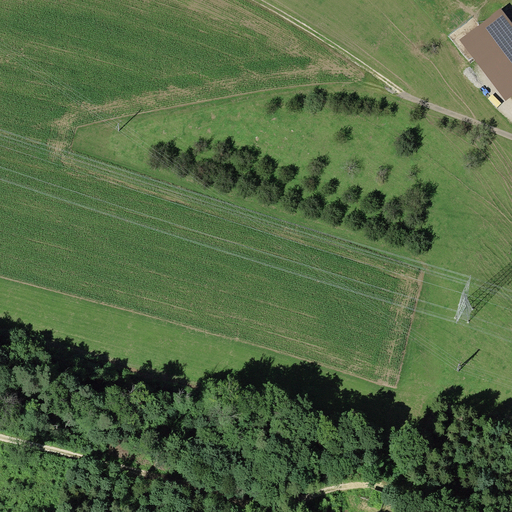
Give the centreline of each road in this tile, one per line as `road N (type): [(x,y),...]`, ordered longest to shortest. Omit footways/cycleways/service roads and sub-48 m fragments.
road 1 (track): [(511,141),(402,96),(256,0)]
road 2 (track): [(261,511),(198,483),(0,435)]
